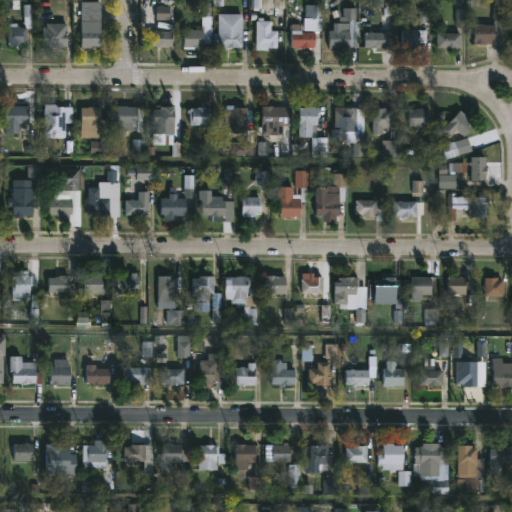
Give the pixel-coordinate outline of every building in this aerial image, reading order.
[(283,0),(261,0),(261,10),(283,10),(283,0)] [(506,1),(505,42),(495,42),(495,44),(474,43),(475,24),(494,25),(495,1),(506,1)] [(102,8),(107,8),(108,21),(101,22),(102,46),(82,46),(82,20),(100,20),(100,15),(89,15),(89,2),(102,2),(102,8)] [(351,3),(351,7),(360,7),(359,21),(347,20),(347,22),(351,22),(350,48),(330,48),(330,30),(334,30),(334,23),(340,23),(340,16),(344,16),(345,3),(351,3)] [(319,8),(306,8),(306,21),(319,21),(319,8)] [(297,15),(297,23),(303,23),(303,25),(305,25),(305,30),(303,30),(303,32),(316,32),(317,47),(293,47),(293,23),(290,23),(290,15),(297,15)] [(272,20),(272,30),(279,30),(279,48),(257,49),(257,20),(272,20)] [(19,25),(19,27),(29,27),(29,46),(10,45),(10,22),(19,22),(19,25)] [(68,48),(53,48),(53,45),(43,45),(44,28),(68,29),(68,48)] [(410,28),(428,29),(428,42),(421,42),(421,46),(416,45),(416,48),(402,48),(402,30),(410,28)] [(205,30),(204,43),(196,43),(196,47),(184,47),(185,29),(205,30)] [(229,30),(244,31),(244,46),(220,47),(220,31),(229,30)] [(158,31),(173,31),(173,46),(149,46),(150,31),(158,31)] [(375,32),(390,33),(389,47),(386,46),(386,49),(366,47),(366,32),(375,32)] [(463,44),(463,48),(450,49),(446,49),(446,47),(437,47),(437,32),(463,33),(463,44)] [(73,120),(73,122),(66,122),(66,137),(44,136),(44,104),(73,106),(73,120)] [(126,105),(126,107),(132,106),(132,107),(135,107),(135,130),(128,130),(128,137),(116,137),(116,131),(112,131),(112,121),(114,121),(114,105),(126,105)] [(275,105),(284,106),(284,125),(286,125),(286,128),(272,128),(272,134),(263,134),(263,105),(275,105)] [(30,122),(20,123),(20,133),(6,133),(6,123),(3,123),(3,106),(30,106),(30,122)] [(97,106),(102,107),(102,116),(100,116),(100,122),(103,122),(103,131),(97,131),(97,137),(82,137),(82,107),(97,106)] [(166,144),(154,144),(154,109),(161,109),(161,106),(175,106),(175,123),(166,123),(166,144)] [(207,107),(212,107),(211,118),(210,118),(209,125),(190,124),(191,112),(189,112),(189,109),(207,107)] [(236,133),(227,133),(227,109),(234,109),(234,107),(249,107),(249,133),(236,133)] [(316,107),(321,107),(321,117),(319,117),(319,137),(301,137),(300,108),(316,107)] [(387,108),(387,111),(392,111),(392,134),(374,134),(374,108),(387,108)] [(426,108),(430,109),(430,117),(428,117),(428,126),(411,126),(411,109),(426,108)] [(355,131),(334,131),(334,111),(341,111),(345,110),(345,109),(355,109),(355,131)] [(478,124),(466,137),(459,130),(453,136),(445,128),(462,110),(478,124)] [(459,156),(445,160),(441,146),(467,138),(471,151),(459,156)] [(401,159),(381,159),(381,141),(400,140),(401,159)] [(488,157),(487,181),(472,181),(472,166),(468,166),(468,162),(472,162),(472,156),(488,157)] [(155,190),(148,191),(148,180),(136,180),(137,166),(156,167),(155,190)] [(80,169),(80,190),(64,190),(64,187),(59,187),(59,169),(80,169)] [(310,170),(307,202),(301,202),(301,188),(295,188),(296,170),(310,170)] [(347,170),(347,201),(340,201),(340,217),(316,216),(317,187),(328,187),(328,193),(340,193),(340,188),(334,188),(334,170),(347,170)] [(453,178),(440,178),(440,189),(453,189),(453,178)] [(14,216),(13,180),(34,180),(34,217),(14,216)] [(100,195),(100,198),(111,198),(111,215),(100,216),(100,213),(89,213),(89,187),(100,187),(100,195)] [(294,187),(294,195),(301,195),(301,217),(281,217),(281,200),(278,200),(278,187),(294,187)] [(212,190),(212,200),(225,200),(225,216),(202,216),(202,190),(212,190)] [(150,191),(150,215),(125,215),(125,200),(139,200),(139,191),(150,191)] [(456,193),(456,197),(487,197),(490,202),(487,210),(487,218),(464,217),(464,213),(469,213),(469,209),(455,208),(455,220),(449,220),(449,192),(456,193)] [(178,193),(178,198),(188,198),(188,215),(178,215),(178,220),(167,220),(167,215),(162,215),(162,198),(171,198),(170,193),(178,193)] [(250,196),(261,197),(261,214),(257,214),(257,216),(244,216),(244,197),(250,196)] [(410,198),(410,201),(425,202),(425,215),(418,215),(418,217),(395,216),(395,201),(403,200),(403,197),(410,198)] [(74,200),(74,207),(81,207),(81,226),(70,226),(70,221),(58,221),(58,215),(50,215),(50,200),(74,200)] [(378,201),(378,218),(364,218),(364,215),(357,215),(357,200),(378,201)] [(21,300),(11,300),(10,275),(30,273),(31,285),(28,285),(28,292),(20,292),(21,300)] [(68,274),(68,291),(75,291),(75,321),(67,321),(68,297),(47,297),(46,274),(68,274)] [(90,294),(90,296),(86,296),(86,294),(80,294),(80,284),(85,284),(85,274),(106,274),(106,294),(90,294)] [(138,275),(142,276),(142,293),(118,292),(119,275),(138,275)] [(172,275),(172,278),(177,278),(177,301),(169,301),(169,304),(163,306),(163,302),(159,302),(159,276),(172,275)] [(244,275),(249,277),(250,280),(250,283),(248,283),(248,286),(247,286),(249,291),(247,292),(246,295),(256,295),(256,325),(248,325),(247,308),(243,308),(243,303),(229,303),(228,285),(223,285),(223,276),(244,275)] [(278,275),(287,276),(287,294),(272,295),(272,294),(267,294),(266,275),(278,275)] [(385,275),(394,276),(394,293),(373,293),(373,278),(380,278),(381,275),(385,275)] [(462,275),(466,276),(466,279),(474,279),(474,309),(464,309),(464,296),(467,296),(467,286),(465,286),(465,293),(447,294),(446,276),(462,275)] [(210,293),(210,303),(198,303),(198,295),(194,295),(194,278),(201,278),(201,276),(215,276),(215,293),(210,293)] [(322,276),(321,293),(300,292),(301,278),(307,278),(307,276),(322,276)] [(353,276),(357,277),(357,287),(355,287),(355,294),(347,294),(346,304),(333,303),(333,292),(337,292),(337,290),(333,290),(333,282),(337,283),(337,276),(353,276)] [(421,295),(421,297),(416,297),(416,294),(412,294),(412,276),(432,277),(432,295),(421,295)] [(502,279),(502,295),(489,295),(489,298),(485,298),(486,296),(483,296),(484,276),(497,276),(497,279),(502,279)] [(167,325),(182,325),(182,312),(167,312),(167,325)] [(178,359),(188,358),(187,344),(178,344),(178,359)] [(42,371),(42,384),(32,383),(32,384),(8,384),(8,356),(21,356),(21,361),(34,362),(34,371),(42,371)] [(511,366),(511,386),(493,387),(494,358),(503,358),(505,366),(511,366)] [(67,359),(67,366),(69,366),(69,384),(48,384),(48,366),(53,366),(53,359),(67,359)] [(225,359),(225,394),(215,394),(215,382),(211,382),(211,384),(198,384),(198,359),(225,359)] [(297,369),(296,384),(293,384),(293,386),(272,384),(273,360),(283,360),(283,362),(288,362),(288,369),(297,369)] [(394,360),(394,362),(395,362),(394,367),(405,367),(406,385),(382,386),(382,368),(385,368),(385,360),(394,360)] [(331,362),(331,385),(316,386),(316,383),(310,383),(309,368),(319,368),(318,362),(331,362)] [(258,363),(258,385),(237,385),(237,367),(246,366),(246,368),(249,368),(249,363),(258,363)] [(94,365),(94,367),(107,368),(106,383),(103,384),(103,385),(99,385),(99,383),(98,387),(95,387),(95,385),(93,385),(92,383),(91,383),(91,384),(84,383),(85,367),(89,368),(89,365),(94,365)] [(184,379),(184,384),(158,383),(159,365),(168,365),(168,367),(185,368),(184,379)] [(151,367),(150,384),(121,383),(122,367),(125,366),(151,367)] [(436,366),(436,370),(444,370),(444,386),(420,385),(420,371),(426,371),(426,366),(436,366)] [(464,368),(464,369),(479,369),(479,386),(465,386),(465,383),(458,383),(458,368),(464,368)] [(368,369),(367,384),(357,385),(357,386),(353,386),(352,384),(344,384),(345,369),(368,369)] [(295,446),(300,446),(300,458),(295,458),(294,457),(291,463),(287,462),(287,463),(281,462),(281,463),(274,463),(274,445),(285,445),(285,442),(290,442),(290,445),(294,445),(295,446)] [(35,444),(33,461),(14,460),(15,443),(35,444)] [(104,443),(104,445),(108,445),(108,449),(110,449),(110,452),(108,452),(107,457),(107,468),(83,467),(83,455),(82,455),(82,451),(83,452),(83,445),(96,445),(99,444),(99,443),(104,443)] [(182,450),(182,462),(175,462),(175,464),(172,464),(172,472),(162,472),(163,443),(183,444),(182,450)] [(440,443),(440,447),(451,447),(450,495),(421,494),(421,476),(416,476),(416,448),(421,448),(421,446),(423,446),(423,443),(440,443)] [(125,461),(124,461),(125,446),(131,446),(131,444),(146,444),(145,461),(125,461)] [(214,444),(219,445),(219,453),(226,453),(226,464),(219,464),(219,455),(217,455),(217,469),(198,469),(198,445),(214,444)] [(256,463),(251,463),(250,471),(237,470),(237,444),(257,445),(256,463)] [(395,444),(395,446),(404,446),(405,470),(397,470),(397,473),(392,473),(392,470),(384,470),(384,466),(380,466),(379,455),(385,454),(384,444),(395,444)] [(66,445),(66,447),(71,447),(71,454),(78,454),(78,474),(47,474),(47,445),(66,445)] [(325,445),(325,448),(330,448),(330,471),(312,472),(311,446),(325,445)] [(368,463),(354,463),(354,466),(349,466),(349,462),(347,462),(347,448),(354,448),(354,446),(368,445),(369,463),(368,463)] [(474,446),(474,448),(479,448),(479,459),(485,459),(485,479),(459,478),(459,446),(474,446)] [(511,446),(511,462),(503,462),(503,475),(491,475),(492,448),(507,448),(507,446),(511,446)]
